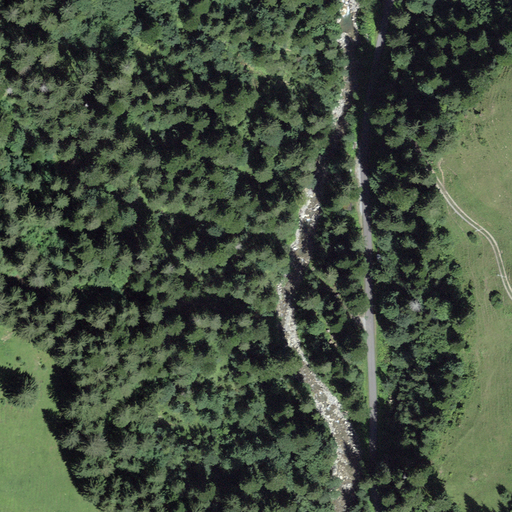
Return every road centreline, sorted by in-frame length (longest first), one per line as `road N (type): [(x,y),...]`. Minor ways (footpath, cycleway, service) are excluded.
road 1 (unclassified): [(378,511),(364,141),(389,0)]
road 2 (track): [(511,295),(493,242),(450,201),(412,141),(408,0)]
